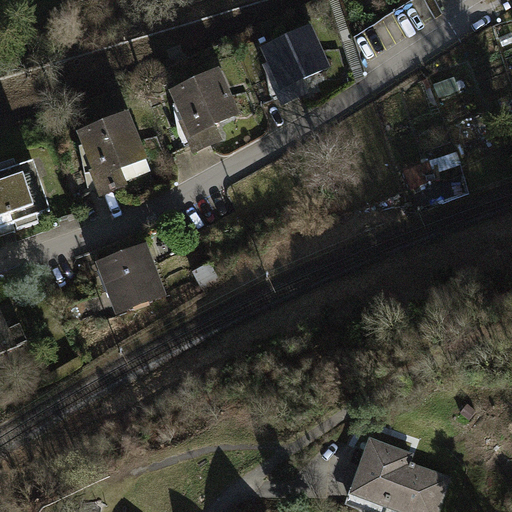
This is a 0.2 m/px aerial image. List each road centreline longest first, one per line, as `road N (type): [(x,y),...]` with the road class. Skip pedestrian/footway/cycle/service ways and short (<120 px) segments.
road 1 (residential): [(0,272),(231,171),(488,11)]
road 2 (track): [(511,342),(439,357),(312,429)]
road 3 (residential): [(312,429),(221,511)]
